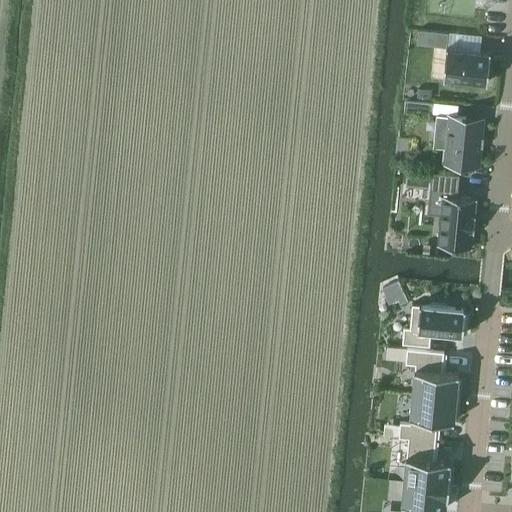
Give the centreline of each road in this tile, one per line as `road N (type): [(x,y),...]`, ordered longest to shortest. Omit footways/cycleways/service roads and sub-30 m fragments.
road 1 (residential): [(494,235),(468,509)]
road 2 (residential): [(494,235),(511,72)]
